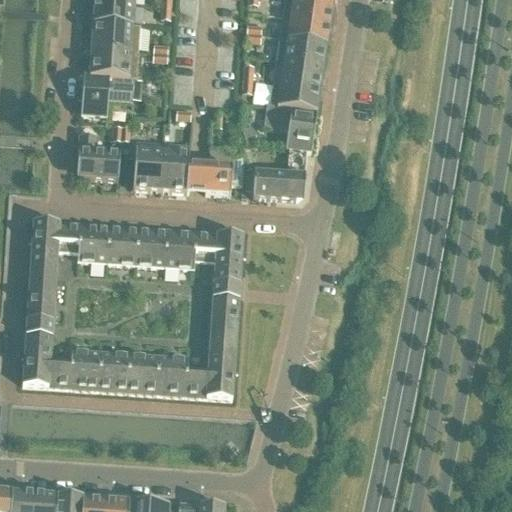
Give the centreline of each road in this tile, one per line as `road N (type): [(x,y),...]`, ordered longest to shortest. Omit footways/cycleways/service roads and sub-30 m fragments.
road 1 (secondary): [(500,0),(413,511)]
road 2 (residential): [(72,0),(57,209),(323,226)]
road 3 (secondary): [(437,511),(511,80)]
road 4 (residential): [(323,226),(258,490)]
road 5 (residential): [(0,476),(258,490)]
road 6 (residential): [(363,0),(323,226)]
